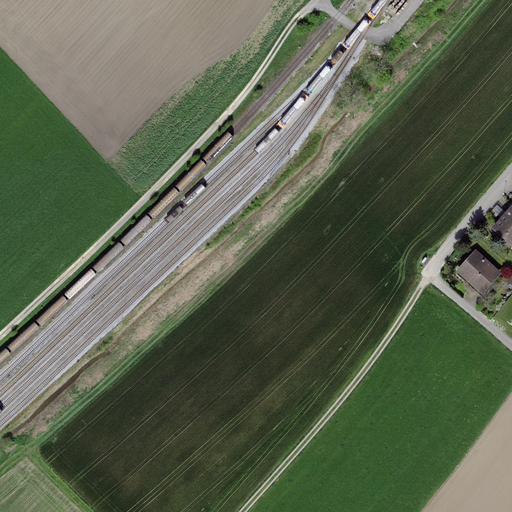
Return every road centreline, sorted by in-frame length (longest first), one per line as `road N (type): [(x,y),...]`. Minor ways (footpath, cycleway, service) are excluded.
road 1 (track): [(0,335),(189,154),(300,12),(322,2)]
road 2 (track): [(428,273),(313,429),(239,511)]
road 3 (residential): [(511,163),(428,273),(511,345)]
